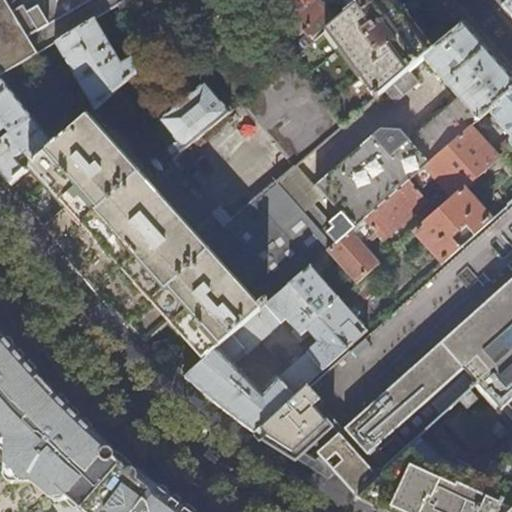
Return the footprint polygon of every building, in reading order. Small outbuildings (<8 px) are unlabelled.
[(140,0),(0,0),(0,78),(21,67),(58,45),(96,23),(118,10),(119,12),(140,0)] [(384,92),(407,72),(422,60),(431,51),(427,45),(422,38),(428,34),(408,6),(403,0),(398,4),(395,0),(365,0),(352,12),(337,25),(317,42),(242,107),(294,170),(384,92)] [(296,14),(283,0),(277,0),(272,5),(286,22),(296,14)] [(283,0),(296,14),(310,31),(306,34),(311,41),(314,39),(317,42),(337,25),(315,0),(342,0),(352,12),(365,0),(283,0)] [(511,0),(503,7),(511,17),(511,0)] [(121,67),(96,23),(58,45),(95,111),(137,75),(133,61),(121,67)] [(411,179),(467,130),(487,112),(511,90),(511,77),(491,53),(464,23),(431,51),(422,60),(457,100),(408,142),(401,134),(380,132),(316,188),(340,218),(329,227),(313,208),(305,215),(332,248),(347,235),(363,221),(407,182),(411,179)] [(45,133),(12,91),(28,78),(21,67),(0,78),(0,172),(10,185),(26,171),(19,162),(25,157),(29,157),(34,163),(72,131),(62,119),(45,133)] [(396,105),(419,86),(407,72),(384,92),(396,105)] [(225,129),(222,125),(231,117),(206,86),(159,125),(175,144),(168,150),(167,159),(172,166),(186,156),(189,160),(225,129)] [(509,148),(511,146),(511,90),(487,112),(510,140),(499,150),(503,154),(509,148)] [(308,269),(325,254),(332,248),(305,215),(279,184),(278,183),(231,222),(219,210),(190,236),(85,119),(72,131),(34,163),(31,166),(68,207),(73,212),(77,217),(52,237),(67,257),(105,300),(135,332),(163,312),(167,316),(172,322),(190,342),(198,350),(206,359),(288,287),(308,269)] [(462,190),(495,161),(467,130),(411,179),(422,191),(434,180),(452,199),(462,190)] [(382,243),(427,204),(407,182),(363,221),(382,243)] [(439,267),(487,223),(487,222),(462,190),(452,199),(412,235),(439,267)] [(52,237),(77,217),(73,212),(68,207),(43,226),(52,237)] [(511,252),(488,226),(487,223),(439,267),(369,329),(344,352),(253,433),(277,450),(301,466),(335,486),(356,498),(433,427),(477,388),(511,427),(511,252)] [(376,267),(347,235),(332,248),(325,254),(354,287),(376,267)] [(337,302),(308,269),(288,287),(316,320),(337,302)] [(253,433),(344,352),(316,320),(288,287),(206,359),(183,378),(216,405),(229,415),(253,433)] [(354,322),(356,319),(351,313),(348,314),(337,302),(316,320),(344,352),(369,329),(366,326),(361,330),(354,322)] [(145,342),(172,322),(167,316),(163,312),(135,332),(145,342)] [(190,511),(169,496),(156,486),(132,465),(118,454),(80,419),(40,378),(18,354),(0,332),(0,511),(190,511)] [(511,511),(511,445),(507,457),(500,454),(492,472),(473,464),(473,463),(473,461),(471,461),(470,463),(462,459),(433,427),(356,498),(372,506),(382,511),(511,511)]
